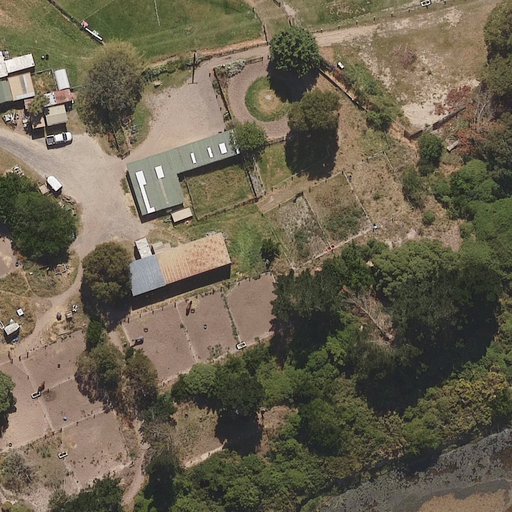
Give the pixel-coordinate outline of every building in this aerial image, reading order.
[(31,58),(3,65),(0,54),(0,79),(34,71),(31,58)] [(52,76),(57,95),(71,92),(66,73),(52,76)] [(30,81),(8,85),(12,105),(34,100),(30,81)] [(0,107),(12,105),(8,85),(0,87),(0,107)] [(41,99),(44,111),(44,114),(74,107),(73,104),(71,92),(57,95),(41,99)] [(78,125),(74,107),(44,114),(48,132),(78,125)] [(176,178),(238,158),(231,136),(126,170),(142,219),(184,205),(176,178)] [(230,269),(220,239),(150,263),(143,243),(133,246),(140,266),(122,272),(132,303),(230,269)]
